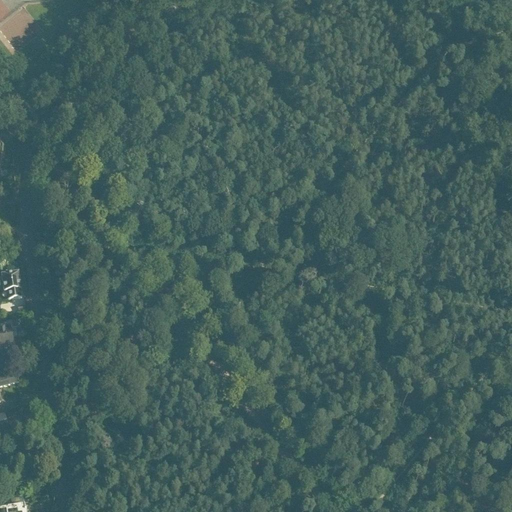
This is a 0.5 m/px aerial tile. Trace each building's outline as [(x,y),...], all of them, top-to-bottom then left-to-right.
[(70,31),(62,43),(68,47),(76,35),(70,31)] [(2,275),(1,275),(4,292),(6,292),(8,301),(21,299),(20,290),(21,290),(18,273),(7,275),(7,272),(2,273),(2,275)] [(6,328),(0,328),(0,353),(14,351),(12,338),(13,337),(13,334),(11,333),(11,331),(7,332),(6,328)] [(0,402),(0,403),(0,401),(0,388),(19,383),(17,375),(0,379),(0,402)] [(12,509),(0,510),(0,511),(24,511),(24,507),(23,507),(23,503),(11,507),(12,509)]
